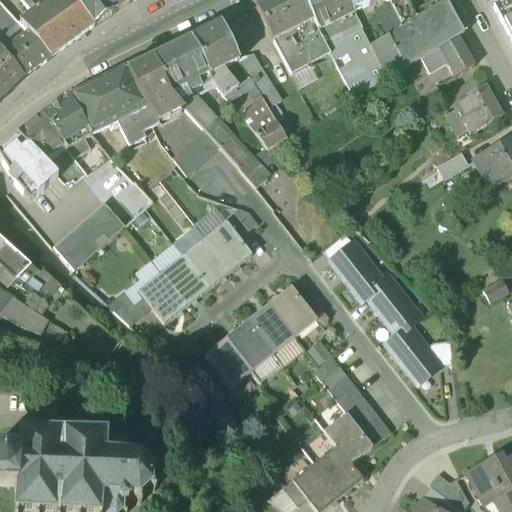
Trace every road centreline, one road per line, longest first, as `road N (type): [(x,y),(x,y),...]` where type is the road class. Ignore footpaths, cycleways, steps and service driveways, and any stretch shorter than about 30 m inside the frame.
road 1 (secondary): [(0,132),(112,51),(217,0)]
road 2 (residential): [(440,448),(292,255)]
road 3 (residential): [(292,255),(171,348)]
